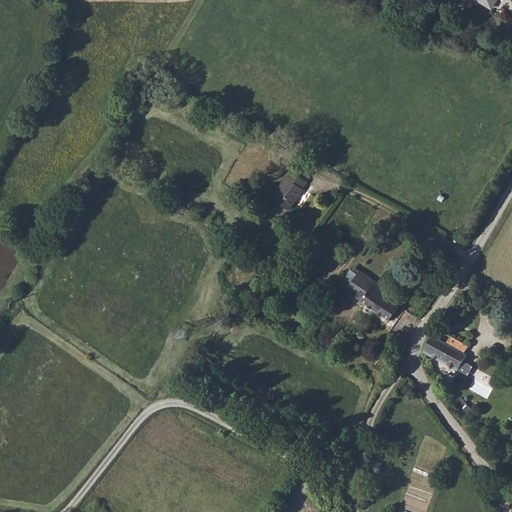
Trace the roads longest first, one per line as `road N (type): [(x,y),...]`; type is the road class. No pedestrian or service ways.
road 1 (unclassified): [(64,511),(146,413),(169,401),(344,484),(381,395),(415,371)]
road 2 (unclassified): [(511,195),(419,328),(415,371)]
road 3 (unclassified): [(415,371),(505,511)]
